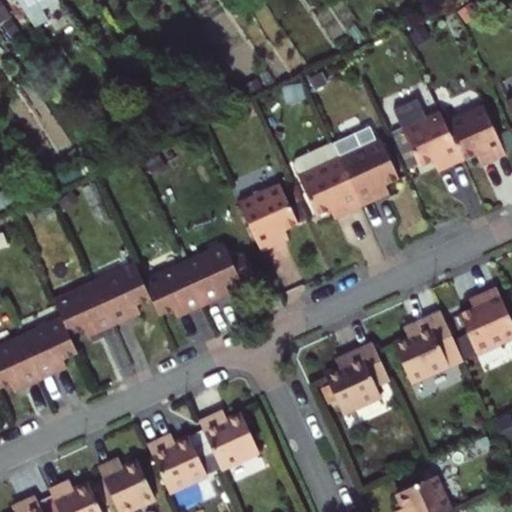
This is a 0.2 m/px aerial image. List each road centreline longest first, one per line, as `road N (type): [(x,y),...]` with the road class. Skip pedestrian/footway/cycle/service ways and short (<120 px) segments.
road 1 (residential): [(0,462),(256,343)]
road 2 (residential): [(256,343),(511,226)]
road 3 (residential): [(330,511),(256,343)]
